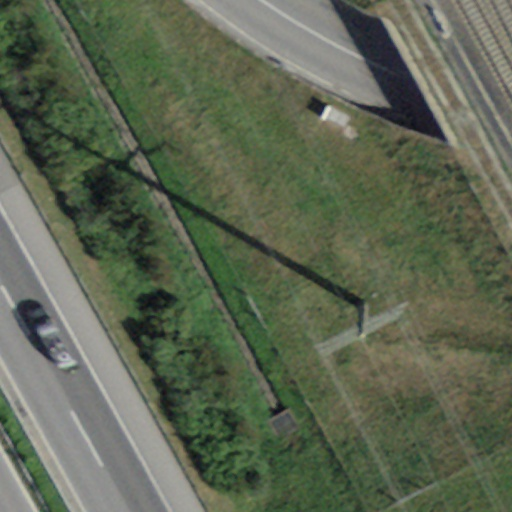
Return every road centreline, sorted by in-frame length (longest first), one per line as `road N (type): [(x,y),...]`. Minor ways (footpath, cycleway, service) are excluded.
road 1 (unclassified): [(511,112),(416,85),(309,33),(262,0)]
road 2 (motorway): [(114,511),(0,309)]
